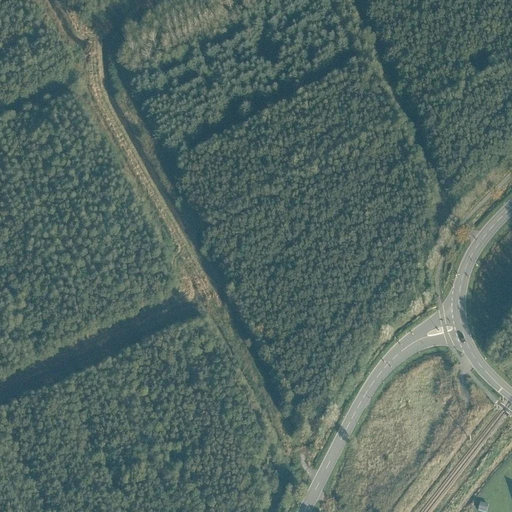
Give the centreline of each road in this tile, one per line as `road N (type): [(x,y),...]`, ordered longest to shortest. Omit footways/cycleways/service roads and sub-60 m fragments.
road 1 (tertiary): [(305,511),(385,366),(432,335),(462,328)]
road 2 (tertiary): [(462,328),(464,273),(511,207)]
